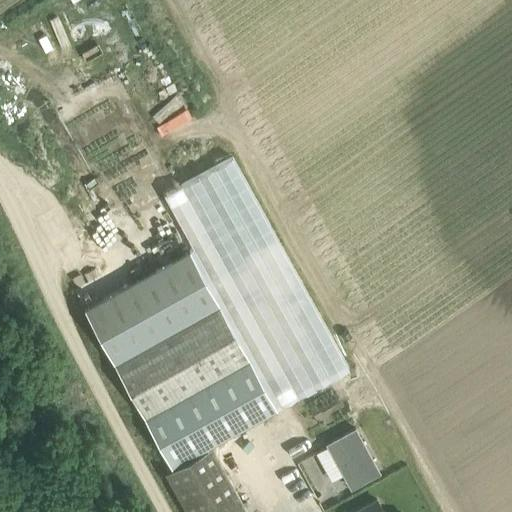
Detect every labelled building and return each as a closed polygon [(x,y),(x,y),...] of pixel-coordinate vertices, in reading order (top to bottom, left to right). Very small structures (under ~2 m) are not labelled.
[(213,117),(194,126),(224,188),(230,186),(236,198),(245,193),(253,210),(250,211),(260,231),(267,228),(213,117)] [(189,129),(159,143),(212,258),(242,244),(189,129)] [(190,248),(85,305),(114,361),(143,414),(172,465),(277,406),(248,355),(219,302),(190,248)] [(298,420),(329,407),(264,260),(233,274),(298,420)] [(349,486),(379,470),(355,427),(325,443),(349,486)] [(248,511),(211,444),(165,469),(188,511),(248,511)] [(384,511),(377,499),(353,511),(384,511)]
